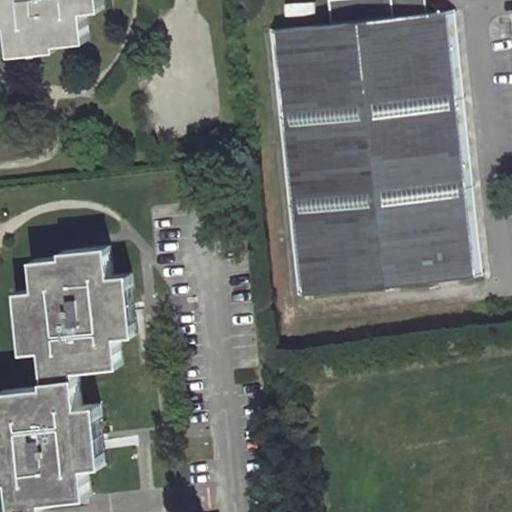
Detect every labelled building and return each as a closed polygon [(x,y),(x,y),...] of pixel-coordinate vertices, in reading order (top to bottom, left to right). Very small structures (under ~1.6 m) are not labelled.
[(13,21),(11,0),(1,0),(3,22),(13,21)] [(11,0),(13,21),(19,20),(23,51),(70,47),(69,38),(98,36),(95,5),(103,5),(102,0),(11,0)] [(334,0),(337,22),(433,12),(431,0),(334,0)] [(433,12),(337,22),(275,28),(303,292),(488,273),(462,44),(458,9),(433,12)] [(116,271),(113,240),(67,244),(67,250),(39,252),(41,282),(35,283),(40,344),(45,343),(48,379),(4,383),(7,414),(0,414),(0,418),(5,475),(11,474),(14,506),(44,503),(44,498),(90,493),(88,464),(96,464),(90,401),(83,402),(80,367),(125,363),(122,333),(130,332),(125,270),(116,271)] [(133,269),(125,270),(130,332),(139,331),(133,269)] [(40,344),(35,283),(23,284),(28,345),(40,344)] [(99,401),(90,401),(96,464),(105,463),(99,401)]
